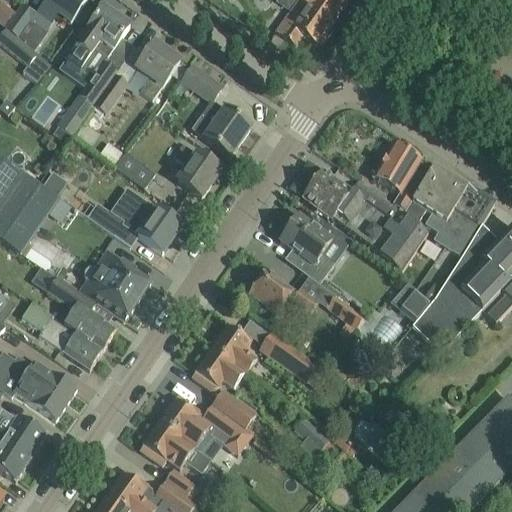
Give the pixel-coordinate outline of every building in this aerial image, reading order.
[(22,9),(4,34),(31,55),(58,16),(71,25),(88,2),(84,0),(49,0),(35,19),(22,9)] [(309,9),(332,26),(347,5),(340,0),(295,0),(309,9)] [(332,26),(309,9),(307,11),(298,4),(275,35),(295,49),(302,39),(316,49),(332,26)] [(0,25),(4,28),(12,17),(0,7),(0,25)] [(93,54),(106,63),(129,31),(102,12),(86,35),(79,30),(58,58),(80,72),(93,54)] [(31,55),(4,34),(0,39),(0,49),(26,70),(21,76),(36,88),(50,71),(31,55)] [(151,105),(179,66),(153,48),(136,72),(150,82),(140,97),(151,105)] [(78,101),(91,109),(113,78),(101,69),(78,101)] [(221,92),(192,71),(182,85),(211,106),(221,92)] [(104,119),(126,88),(115,80),(92,111),(104,119)] [(203,143),(229,161),(250,132),(224,113),(213,129),(200,120),(190,133),(204,142),(203,143)] [(177,186),(184,191),(201,202),(221,173),(198,157),(198,158),(184,148),(175,161),(188,171),(177,186)] [(358,184),(356,186),(404,220),(411,206),(431,173),(419,167),(420,165),(393,148),(373,183),(397,197),(391,208),(358,184)] [(124,157),(114,172),(143,194),(154,179),(124,157)] [(0,164),(0,242),(20,256),(57,202),(54,201),(39,191),(0,164)] [(481,229),(493,209),(432,171),(431,173),(411,206),(404,220),(416,229),(424,215),(430,218),(424,230),(437,237),(432,245),(461,262),(481,229)] [(416,229),(404,220),(356,186),(350,195),(321,174),(300,204),(370,254),(371,253),(401,274),(427,238),(416,229)] [(51,175),(39,191),(54,201),(65,186),(51,175)] [(162,258),(182,229),(157,212),(140,200),(123,225),(130,229),(127,233),(137,240),(137,241),(162,258)] [(119,244),(127,233),(130,229),(123,225),(97,206),(86,222),(119,244)] [(321,260),(332,244),(329,242),(335,234),(319,222),(313,230),(298,219),(279,245),(308,266),(301,276),(319,289),(333,268),(321,260)] [(501,295),(511,282),(511,230),(498,246),(481,229),(461,262),(430,308),(431,308),(414,328),(411,331),(439,359),(481,315),(501,295)] [(123,325),(150,287),(105,256),(94,271),(93,271),(91,271),(89,271),(88,271),(86,272),(85,273),(83,275),(83,277),(82,278),(82,281),(83,282),(83,283),(85,285),(82,289),(87,291),(82,298),(96,307),(123,325)] [(47,293),(56,282),(44,271),(34,282),(47,293)] [(313,308),(297,297),(296,298),(265,276),(249,299),(276,317),(271,324),(286,335),(300,316),(305,320),(313,308)] [(73,314),(64,328),(103,354),(116,335),(90,317),(96,307),(82,298),(58,281),(48,297),(73,314)] [(414,328),(431,308),(430,308),(410,291),(403,300),(408,304),(399,315),(414,328)] [(511,301),(510,304),(501,295),(481,315),(494,328),(511,310),(511,301)] [(326,313),(345,327),(336,338),(346,345),(362,323),(334,302),(326,313)] [(103,354),(64,328),(63,329),(75,338),(75,339),(50,324),(52,321),(31,307),(20,323),(40,336),(37,340),(89,375),(103,354)] [(230,326),(210,354),(244,377),(246,378),(256,363),(244,354),(252,342),(230,326)] [(271,337),(259,353),(307,387),(318,370),(271,337)] [(244,377),(210,354),(194,376),(195,376),(191,381),(214,397),(223,384),(233,392),(244,377)] [(0,393),(12,402),(15,397),(55,425),(76,393),(33,364),(30,369),(18,360),(0,386),(0,393)] [(362,383),(347,382),(343,386),(355,398),(364,387),(362,383)] [(223,394),(211,410),(242,434),(243,435),(256,418),(223,394)] [(296,404),(288,398),(284,405),(291,410),(296,404)] [(471,511),(511,471),(511,404),(508,400),(398,511),(471,511)] [(201,424),(197,421),(200,416),(187,407),(184,411),(174,404),(158,428),(193,453),(194,453),(192,451),(208,429),(232,447),(242,434),(211,410),(201,424)] [(413,428),(390,405),(377,418),(400,440),(399,440),(419,460),(431,448),(412,430),(413,428)] [(305,420),(293,436),(320,455),(331,439),(305,420)] [(0,476),(15,486),(46,439),(19,421),(2,446),(0,444),(0,476)] [(369,421),(357,434),(381,456),(393,444),(369,421)] [(193,453),(158,428),(142,450),(139,455),(162,470),(166,464),(179,473),(193,453)] [(341,435),(333,445),(344,455),(345,454),(351,460),(357,454),(351,449),(354,446),(341,435)] [(160,511),(164,507),(155,501),(158,497),(148,490),(125,474),(106,501),(121,511),(160,511)] [(173,474),(164,487),(187,501),(195,489),(173,474)] [(158,497),(155,501),(164,507),(171,511),(202,511),(187,501),(164,487),(158,497)] [(121,511),(106,501),(98,511),(121,511)]
